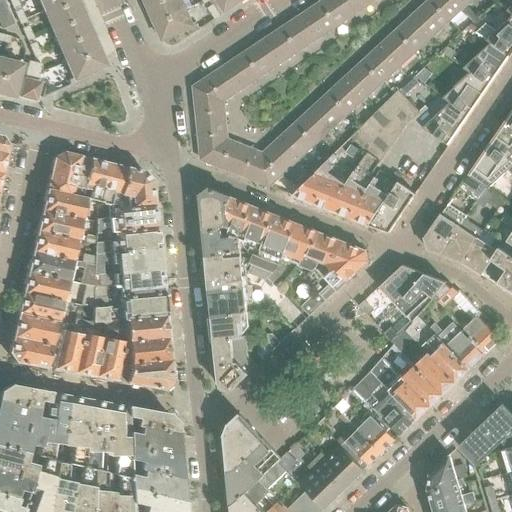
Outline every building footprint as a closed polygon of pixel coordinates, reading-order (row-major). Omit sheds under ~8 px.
[(73,0),(36,0),(42,11),(40,12),(41,14),(43,13),(73,0)] [(82,16),(75,0),(73,0),(43,13),(49,28),(47,29),(48,31),(50,30),(82,16)] [(189,8),(185,0),(161,0),(148,6),(155,23),(189,8)] [(241,1),(240,0),(216,0),(224,12),(241,1)] [(354,14),(344,0),(324,0),(320,3),(336,27),(354,14)] [(344,0),(354,14),(373,2),(372,0),(344,0)] [(434,36),(450,21),(430,0),(414,15),(434,36)] [(468,5),(462,0),(430,0),(450,21),(468,5)] [(511,13),(511,5),(511,7),(504,0),(497,0),(496,2),(507,10),(511,13)] [(336,27),(320,3),(301,16),(317,39),(336,27)] [(222,16),(214,4),(208,8),(216,20),(222,16)] [(7,7),(0,9),(0,16),(9,12),(7,7)] [(196,26),(189,8),(155,23),(163,41),(194,27),(196,26)] [(27,22),(21,9),(14,12),(20,25),(27,22)] [(9,12),(0,16),(0,23),(12,18),(9,12)] [(417,52),(434,36),(414,15),(397,30),(417,52)] [(89,32),(82,16),(50,30),(56,44),(54,45),(55,47),(57,46),(89,32)] [(298,52),(317,39),(301,16),(282,28),(298,52)] [(511,56),(511,55),(511,16),(487,40),(491,43),(511,56)] [(12,18),(0,23),(0,25),(2,29),(14,24),(12,18)] [(484,26),(478,20),(472,26),(478,32),(484,26)] [(34,38),(29,25),(22,29),(27,41),(34,38)] [(298,52),(282,28),(264,40),(280,64),(298,52)] [(417,52),(397,30),(381,45),(401,67),(417,52)] [(97,49),(89,32),(57,46),(63,61),(61,62),(62,64),(64,63),(97,49)] [(0,41),(9,43),(11,38),(11,36),(0,33),(0,41)] [(261,77),(280,64),(264,40),(245,53),(261,77)] [(41,55),(36,42),(29,45),(34,58),(41,55)] [(491,86),(511,56),(491,43),(464,68),(471,72),(491,86)] [(385,81),(401,67),(381,45),(365,60),(385,81)] [(104,66),(97,49),(64,63),(70,77),(58,82),(62,89),(69,86),(70,84),(70,82),(70,81),(104,66)] [(261,77),(245,53),(226,66),(242,89),(261,77)] [(1,57),(0,62),(0,94),(14,98),(15,91),(22,62),(1,57)] [(385,81),(365,60),(348,76),(367,97),(385,81)] [(25,77),(37,80),(42,64),(29,61),(25,77)] [(224,101),(242,89),(226,66),(208,77),(224,101)] [(470,116),(491,86),(471,72),(444,97),(450,102),(470,116)] [(349,114),(367,97),(348,76),(330,93),(349,114)] [(37,80),(25,77),(23,77),(18,97),(37,102),(42,82),(37,80)] [(225,109),(224,101),(208,77),(194,87),(196,112),(225,109)] [(407,95),(416,87),(411,81),(402,89),(407,95)] [(387,101),(395,93),(391,89),(383,97),(387,101)] [(397,136),(407,123),(408,123),(412,120),(420,112),(399,90),(395,93),(379,110),(361,127),(351,137),(367,151),(358,165),(371,174),(397,136)] [(349,114),(330,93),(313,108),(333,129),(349,114)] [(450,146),(470,116),(450,102),(423,128),(450,146)] [(316,144),(333,129),(313,108),(297,123),(316,144)] [(227,129),(225,109),(196,112),(199,132),(227,129)] [(511,116),(510,115),(489,145),(509,159),(511,156),(511,116)] [(300,159),(316,144),(297,123),(280,138),(300,159)] [(224,168),(234,142),(228,140),(227,129),(199,132),(201,160),(224,168)] [(300,159),(280,138),(263,154),(283,175),(300,159)] [(224,168),(245,177),(256,151),(234,142),(224,168)] [(511,161),(509,159),(489,145),(468,175),(460,187),(478,200),(486,188),(488,189),(511,167),(511,161)] [(283,175),(263,154),(256,151),(245,177),(270,187),(283,175)] [(84,177),(87,167),(78,165),(80,157),(63,153),(63,152),(53,158),(53,159),(51,169),(84,177)] [(328,210),(346,183),(328,172),(335,165),(332,162),(338,156),(335,153),(291,195),(328,210)] [(87,167),(84,177),(83,184),(85,185),(91,186),(88,199),(98,201),(107,163),(90,159),(87,167)] [(119,194),(125,168),(107,163),(98,201),(117,206),(120,195),(119,194)] [(328,210),(349,218),(377,178),(371,174),(358,165),(346,183),(328,210)] [(130,197),(130,205),(153,203),(150,181),(143,172),(125,168),(119,194),(120,195),(130,197)] [(83,184),(84,177),(51,169),(46,188),(72,194),(73,187),(83,189),(85,185),(83,184)] [(349,218),(369,226),(389,196),(374,186),(379,179),(377,178),(349,218)] [(389,196),(369,226),(390,233),(416,194),(398,182),(389,196)] [(46,188),(41,209),(81,218),(86,197),(72,194),(46,188)] [(486,188),(479,198),(485,202),(492,192),(486,188)] [(225,211),(231,197),(210,189),(209,189),(200,195),(200,196),(204,234),(229,231),(231,227),(228,213),(225,211)] [(229,231),(228,234),(241,239),(247,241),(247,238),(244,236),(249,224),(245,222),(253,206),(231,197),(225,211),(228,213),(231,227),(229,231)] [(155,227),(153,203),(130,205),(111,208),(112,217),(97,219),(96,233),(113,231),(155,227)] [(428,249),(441,254),(466,218),(467,216),(449,203),(441,215),(425,238),(428,249)] [(260,248),(274,214),(253,206),(245,222),(249,224),(244,236),(247,238),(247,241),(246,243),(260,248)] [(75,240),(81,218),(41,209),(36,231),(75,240)] [(281,265),(286,253),(297,224),(274,214),(260,248),(262,249),(259,256),(281,265)] [(511,217),(507,214),(502,221),(511,227),(511,217)] [(441,254),(463,263),(479,238),(484,231),(466,218),(441,254)] [(304,259),(305,256),(308,249),(313,250),(320,233),(297,224),(286,253),(302,260),(304,259)] [(157,250),(155,227),(113,231),(113,240),(95,242),(95,244),(94,256),(157,250)] [(71,260),(75,240),(36,231),(32,251),(71,260)] [(204,234),(207,259),(242,256),(241,244),(241,239),(228,234),(229,231),(204,234)] [(480,274),(499,247),(500,248),(502,244),(500,232),(491,245),(479,238),(463,263),(480,274)] [(305,277),(314,287),(332,271),(326,264),(335,258),(338,259),(344,242),(320,233),(313,250),(308,249),(305,256),(319,261),(317,265),(305,277)] [(95,242),(96,237),(87,235),(85,242),(95,244),(95,242)] [(366,251),(344,242),(338,259),(335,258),(326,264),(332,271),(314,287),(318,291),(316,298),(322,305),(347,282),(368,262),(366,251)] [(511,256),(500,248),(499,247),(480,274),(511,293),(511,256)] [(159,268),(157,250),(94,256),(94,265),(93,270),(93,275),(96,275),(103,274),(102,265),(116,263),(117,272),(159,268)] [(66,280),(71,260),(32,251),(27,271),(66,280)] [(94,265),(94,256),(83,254),(81,262),(85,263),(94,265)] [(276,269),(281,265),(259,256),(253,254),(251,261),(243,263),(242,256),(207,259),(209,280),(250,276),(253,273),(266,279),(269,276),(274,282),(282,274),(276,269)] [(93,275),(94,265),(85,263),(80,283),(85,285),(92,286),(97,286),(96,275),(93,275)] [(379,287),(397,305),(428,275),(403,265),(379,287)] [(162,290),(159,268),(117,272),(103,274),(96,275),(97,286),(92,286),(92,297),(104,296),(103,286),(118,285),(119,294),(162,290)] [(61,301),(66,280),(27,271),(22,292),(61,301)] [(419,315),(435,296),(447,282),(428,275),(397,305),(409,316),(412,313),(416,318),(419,315)] [(209,280),(210,295),(236,292),(236,287),(245,286),(245,282),(250,276),(209,280)] [(464,328),(487,352),(500,339),(490,328),(492,327),(488,323),(486,324),(478,316),(481,313),(460,290),(458,292),(448,282),(435,296),(445,307),(453,299),(473,319),(468,323),(464,320),(460,324),(464,328)] [(92,307),(92,297),(92,286),(85,285),(82,298),(81,305),(92,307)] [(210,295),(213,319),(230,317),(230,314),(243,312),(256,310),(255,306),(248,307),(246,293),(253,292),(252,285),(245,286),(236,287),(236,292),(210,295)] [(164,315),(162,290),(119,294),(120,308),(110,309),(110,306),(92,307),(91,322),(124,319),(164,315)] [(56,320),(61,301),(22,292),(18,311),(56,320)] [(319,308),(310,299),(301,307),(310,317),(319,308)] [(375,310),(366,300),(365,300),(359,306),(369,316),(375,310)] [(51,345),(56,320),(18,311),(12,336),(51,345)] [(213,319),(215,339),(233,337),(242,336),(244,334),(243,322),(243,320),(244,320),(243,312),(230,314),(230,317),(213,319)] [(166,337),(164,315),(124,319),(127,341),(166,337)] [(471,368),(447,344),(431,327),(419,315),(416,318),(412,322),(406,331),(427,353),(456,382),(471,368)] [(52,369),(75,373),(84,333),(73,331),(74,325),(60,322),(58,328),(61,329),(52,369)] [(471,368),(487,352),(464,328),(462,330),(454,322),(444,331),(436,323),(431,327),(447,344),(471,368)] [(75,373),(96,377),(104,337),(103,337),(90,335),(92,330),(74,326),(73,331),(84,333),(75,373)] [(400,337),(391,327),(385,333),(394,344),(400,337)] [(96,377),(116,381),(118,370),(125,342),(125,341),(114,339),(116,332),(104,330),(103,337),(104,337),(96,377)] [(268,347),(272,351),(281,342),(273,333),(267,334),(268,347)] [(242,336),(233,337),(235,360),(249,373),(258,365),(249,356),(248,336),(248,335),(242,336)] [(45,368),(51,345),(12,336),(8,353),(10,356),(14,362),(45,368)] [(169,358),(166,337),(127,341),(129,363),(169,358)] [(233,388),(249,373),(235,360),(233,337),(215,339),(218,376),(219,383),(220,386),(222,388),(227,391),(230,390),(233,388)] [(263,359),(272,351),(268,347),(266,345),(258,354),(263,359)] [(456,382),(427,353),(415,364),(444,394),(456,382)] [(383,357),(371,370),(383,382),(388,387),(401,375),(384,357),(383,357)] [(171,382),(169,358),(129,363),(129,364),(127,372),(118,370),(116,381),(163,390),(171,382)] [(431,406),(444,394),(415,364),(403,377),(406,380),(431,406)] [(417,419),(393,393),(391,391),(380,402),(372,394),(383,382),(371,370),(354,388),(400,436),(417,419)] [(431,406),(406,380),(393,393),(417,419),(431,406)] [(46,401),(49,393),(9,385),(0,391),(0,398),(37,406),(38,400),(46,401)] [(63,445),(68,396),(49,393),(46,401),(44,417),(43,431),(39,446),(36,456),(44,457),(52,459),(54,443),(62,444),(62,445),(63,445)] [(81,466),(83,467),(87,400),(68,396),(63,445),(70,446),(69,463),(81,466)] [(0,421),(43,431),(44,417),(36,415),(37,408),(37,406),(0,398),(0,421)] [(83,467),(95,469),(98,470),(99,451),(107,451),(107,404),(87,400),(83,467)] [(129,446),(129,431),(128,416),(127,407),(107,404),(107,451),(107,455),(114,455),(115,466),(114,475),(118,475),(130,479),(130,474),(129,459),(129,446)] [(508,447),(511,461),(511,414),(503,405),(460,445),(478,464),(503,441),(508,447)] [(135,425),(139,426),(176,434),(175,423),(167,415),(127,407),(128,416),(137,418),(135,425)] [(352,422),(382,453),(396,440),(369,412),(361,420),(355,415),(350,420),(352,422)] [(225,435),(228,474),(265,441),(240,415),(229,425),(225,435)] [(29,444),(39,446),(43,431),(0,421),(0,446),(27,453),(29,444)] [(382,453),(352,422),(349,425),(356,431),(351,435),(348,432),(343,438),(370,465),(382,453)] [(178,456),(176,434),(139,426),(138,433),(129,431),(129,446),(178,456)] [(228,474),(232,507),(260,479),(266,474),(283,491),(295,480),(278,462),(282,459),(265,441),(228,474)] [(315,459),(345,489),(365,469),(339,443),(326,455),(322,451),(315,459)] [(25,461),(27,453),(0,446),(0,467),(32,476),(34,470),(35,464),(25,461)] [(181,478),(178,456),(129,446),(129,459),(141,462),(139,469),(142,470),(181,478)] [(483,511),(481,511),(468,511),(466,505),(477,502),(473,492),(463,495),(459,479),(468,476),(465,463),(455,466),(451,454),(430,474),(428,490),(434,511),(483,511)] [(19,511),(49,511),(51,504),(57,460),(52,459),(44,457),(40,471),(34,470),(32,476),(27,493),(22,506),(19,511)] [(325,509),(345,489),(315,459),(308,466),(311,469),(298,482),(325,509)] [(71,511),(73,483),(73,481),(66,480),(67,462),(57,460),(51,504),(49,511),(71,511)] [(94,511),(95,469),(83,467),(81,466),(79,483),(73,483),(71,511),(94,511)] [(18,490),(27,493),(32,476),(0,467),(0,491),(16,497),(18,490)] [(114,511),(113,494),(113,491),(105,490),(105,472),(98,470),(95,469),(94,511),(114,511)] [(183,502),(181,478),(142,470),(141,476),(130,474),(130,479),(130,481),(131,490),(183,502)] [(133,511),(134,510),(133,503),(131,490),(130,481),(130,479),(118,475),(119,494),(113,494),(114,511),(133,511)] [(260,479),(232,507),(232,511),(269,511),(275,504),(266,496),(271,491),(260,479)] [(490,502),(497,499),(493,485),(485,487),(490,502)] [(184,511),(183,502),(131,490),(133,503),(145,505),(143,511),(184,511)] [(0,511),(3,511),(19,511),(22,506),(15,504),(17,498),(16,497),(0,491),(0,511)] [(292,511),(321,511),(324,509),(307,491),(289,509),(292,511)] [(275,504),(269,511),(292,511),(277,497),(272,492),(269,495),(277,503),(275,504)] [(500,511),(497,499),(490,502),(492,511),(500,511)]
